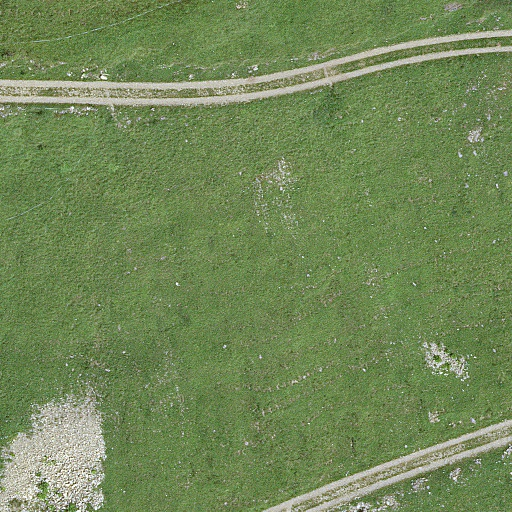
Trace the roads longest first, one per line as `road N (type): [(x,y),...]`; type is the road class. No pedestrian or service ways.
road 1 (track): [(0,88),(260,83),(511,34)]
road 2 (track): [(511,431),(378,474),(295,511)]
